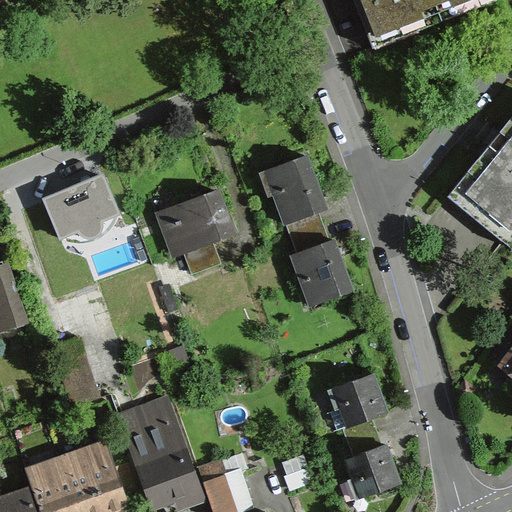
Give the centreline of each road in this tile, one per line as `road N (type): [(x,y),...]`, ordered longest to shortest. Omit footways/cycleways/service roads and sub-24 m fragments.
road 1 (residential): [(470,508),(381,206)]
road 2 (residential): [(381,206),(301,0)]
road 3 (residential): [(381,206),(511,56)]
